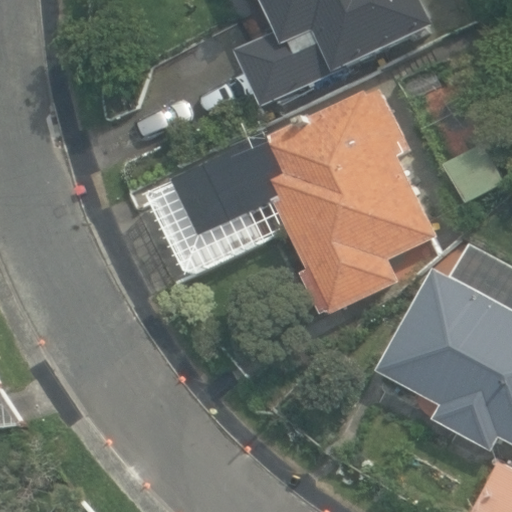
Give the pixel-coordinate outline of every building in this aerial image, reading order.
[(249,52),(276,109),(336,80),(450,27),(437,0),(275,0),(291,32),(249,52)] [(210,240),(285,206),(316,273),(309,276),(328,317),(335,314),(337,319),(407,286),(397,265),(448,241),(410,157),(421,152),(392,89),(376,96),(374,91),(182,179),(210,240)] [(453,165),(475,204),(511,184),(489,145),(453,165)] [(511,263),(475,245),(458,279),(441,271),(385,373),(447,407),(440,421),(499,452),(506,441),(511,444),(511,263)] [(0,382),(0,429),(30,427),(3,382),(0,382)] [(479,511),(511,511),(511,464),(507,462),(479,511)]
